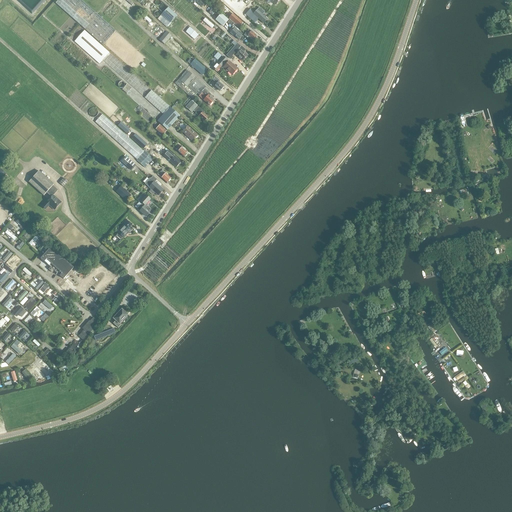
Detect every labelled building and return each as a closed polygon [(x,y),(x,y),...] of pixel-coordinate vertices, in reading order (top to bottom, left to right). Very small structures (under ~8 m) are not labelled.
[(103,45),(104,44),(124,62),(137,49),(116,30),(81,0),(58,0),(56,3),(103,45)] [(114,0),(159,40),(159,39),(164,44),(172,36),(166,31),(130,0),(114,0)] [(236,43),(188,0),(137,0),(141,3),(143,0),(160,0),(168,7),(157,19),(211,67),(222,55),(224,57),(236,43)] [(263,15),(265,12),(259,7),(253,14),(252,13),(249,16),(253,20),(256,16),(264,23),(267,19),(263,15)] [(216,20),(223,27),(229,20),(221,14),(216,20)] [(228,18),(238,27),(242,22),(232,14),(228,18)] [(239,40),(242,36),(233,29),(230,33),(233,36),(234,35),(239,40)] [(99,64),(109,52),(84,30),(74,41),(99,64)] [(253,41),(257,37),(249,30),(245,34),(253,41)] [(243,61),(248,56),(243,51),(245,49),(241,46),(237,44),(227,55),(231,59),(233,57),(232,56),(239,48),(241,50),(236,55),(243,61)] [(126,81),(133,73),(110,53),(104,61),(126,81)] [(217,72),(228,60),(224,57),(213,69),(217,72)] [(193,69),(194,68),(202,75),(207,70),(198,62),(195,59),(190,64),(192,66),(191,67),(193,69)] [(232,74),(236,69),(228,63),(224,67),(232,74)] [(211,95),(204,88),(206,87),(187,70),(175,83),(168,91),(186,106),(197,93),(200,95),(202,93),(201,92),(203,93),(204,92),(208,96),(204,100),(210,106),(215,101),(210,96),(211,95)] [(220,91),(224,87),(219,82),(220,81),(217,78),(214,81),(217,84),(215,86),(220,91)] [(127,93),(132,88),(127,84),(122,89),(127,93)] [(145,98),(163,114),(157,121),(167,130),(180,116),(170,107),(170,106),(152,90),(145,98)] [(192,112),(198,106),(191,100),(186,107),(192,112)] [(196,112),(195,113),(199,115),(199,116),(205,121),(208,117),(204,113),(205,112),(199,106),(195,111),(196,112)] [(95,122),(137,159),(136,160),(145,167),(149,163),(153,158),(144,151),(103,114),(95,122)] [(131,129),(135,124),(131,120),(126,125),(131,129)] [(122,121),(118,125),(127,133),(131,129),(122,121)] [(160,125),(156,129),(163,135),(167,131),(160,125)] [(187,125),(182,131),(193,141),(198,135),(187,125)] [(147,144),(135,134),(131,138),(143,149),(147,144)] [(161,143),(154,150),(164,158),(165,157),(176,167),(181,162),(175,156),(175,155),(161,143)] [(180,145),(176,149),(184,156),(188,152),(180,145)] [(131,169),(135,164),(130,160),(126,165),(131,169)] [(167,183),(171,179),(162,170),(158,175),(167,183)] [(46,203),(43,207),(45,209),(49,205),(55,210),(61,202),(53,195),(58,190),(53,185),(54,184),(39,171),(29,182),(44,195),(47,192),(51,197),(46,203)] [(155,192),(158,196),(163,190),(155,182),(156,180),(152,176),(149,180),(152,183),(149,187),(151,189),(149,191),(153,194),(155,192)] [(60,183),(64,187),(68,182),(64,178),(60,183)] [(127,201),(131,196),(121,187),(117,191),(127,201)] [(143,203),(140,206),(137,209),(146,216),(150,211),(144,206),(150,199),(146,195),(140,201),(143,203)] [(19,220),(16,222),(25,230),(27,227),(19,220)] [(117,232),(118,233),(116,235),(117,236),(120,239),(121,239),(123,237),(123,238),(131,229),(129,228),(132,225),(127,220),(124,223),(125,224),(117,232)] [(15,241),(17,238),(7,231),(5,233),(15,241)] [(32,246),(39,238),(36,235),(29,244),(32,246)] [(20,250),(25,244),(22,242),(19,246),(18,245),(16,248),(20,250)] [(51,247),(40,258),(50,267),(48,269),(52,272),(54,270),(63,279),(74,268),(51,247)] [(9,252),(3,259),(6,262),(12,254),(9,252)] [(12,265),(18,257),(15,255),(9,262),(12,265)] [(6,266),(4,268),(11,274),(13,272),(6,266)] [(29,277),(31,274),(25,268),(23,271),(29,277)] [(0,282),(2,284),(9,276),(4,272),(1,276),(0,275),(0,282)] [(68,277),(60,286),(70,294),(77,285),(68,277)] [(42,279),(37,284),(34,282),(32,285),(37,289),(45,282),(42,279)] [(8,292),(16,283),(12,280),(5,289),(8,292)] [(44,283),(45,284),(38,292),(42,295),(47,289),(48,289),(51,286),(45,282),(44,283)] [(20,302),(28,293),(25,291),(20,296),(19,295),(18,297),(19,297),(17,299),(20,302)] [(56,308),(63,300),(64,300),(65,299),(61,295),(61,296),(58,294),(58,295),(54,292),(52,294),(56,297),(57,298),(52,304),(56,308)] [(5,308),(12,300),(9,297),(2,305),(5,308)] [(28,312),(37,303),(31,298),(26,304),(26,305),(25,307),(26,308),(25,309),(28,312)] [(45,300),(43,303),(50,310),(53,307),(45,300)] [(17,318),(24,310),(20,306),(13,314),(17,318)] [(40,310),(37,307),(30,314),(33,317),(37,313),(40,310)] [(113,323),(118,328),(121,325),(120,324),(128,315),(122,310),(114,318),(116,320),(113,323)] [(43,317),(43,316),(40,320),(44,323),(49,317),(46,314),(43,317)] [(32,318),(29,316),(23,322),(26,324),(32,318)] [(97,321),(93,318),(90,321),(91,322),(89,324),(88,324),(86,326),(88,327),(85,330),(84,330),(79,336),(84,340),(94,328),(92,327),(97,321)] [(427,325),(434,333),(437,331),(431,322),(427,325)] [(13,333),(18,327),(15,325),(10,330),(13,333)] [(116,333),(114,328),(94,337),(96,341),(116,333)] [(21,340),(27,334),(24,331),(18,337),(21,340)] [(5,342),(11,335),(8,333),(2,340),(5,342)] [(75,340),(76,342),(70,349),(69,349),(66,352),(71,357),(76,352),(75,350),(76,349),(77,349),(81,345),(81,344),(83,341),(78,337),(75,340)] [(438,346),(431,338),(430,340),(436,348),(438,346)] [(14,343),(11,346),(20,353),(23,350),(14,343)] [(439,352),(441,355),(447,350),(445,347),(439,352)] [(43,359),(51,350),(48,348),(40,356),(43,359)] [(14,353),(6,361),(9,364),(16,355),(14,353)] [(432,377),(423,365),(418,369),(427,381),(432,377)] [(33,373),(38,379),(44,374),(37,366),(34,368),(36,371),(33,373)] [(26,369),(22,372),(29,381),(33,378),(26,369)] [(463,371),(454,377),(457,381),(466,375),(463,371)] [(467,375),(458,381),(459,383),(468,377),(467,375)] [(411,432),(414,427),(408,423),(407,424),(406,424),(404,428),(411,432)]
